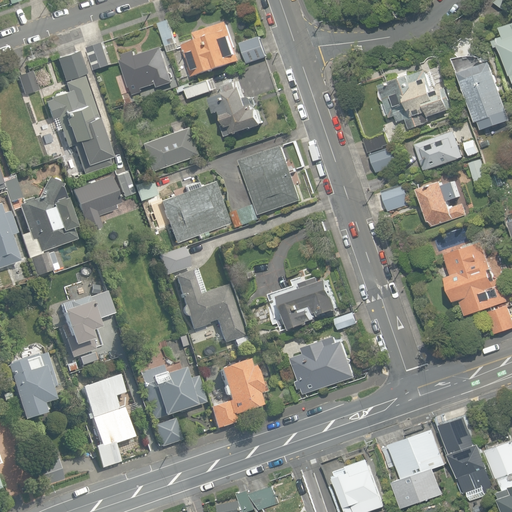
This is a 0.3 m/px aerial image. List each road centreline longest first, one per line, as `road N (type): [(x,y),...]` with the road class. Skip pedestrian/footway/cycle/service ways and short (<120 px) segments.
road 1 (residential): [(415,391),(297,49)]
road 2 (tertiary): [(415,391),(84,511)]
road 3 (residential): [(443,0),(391,36),(297,49)]
road 4 (residential): [(127,0),(0,43)]
